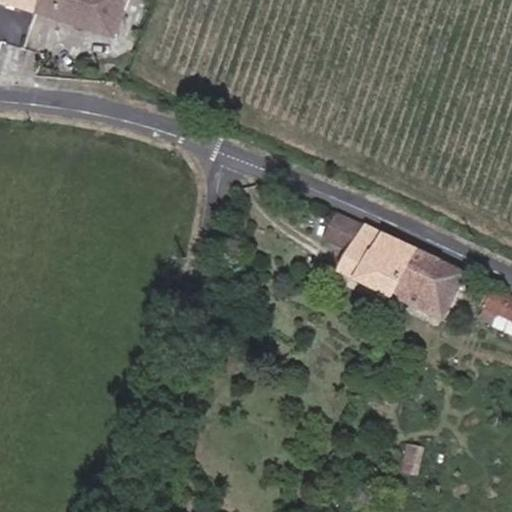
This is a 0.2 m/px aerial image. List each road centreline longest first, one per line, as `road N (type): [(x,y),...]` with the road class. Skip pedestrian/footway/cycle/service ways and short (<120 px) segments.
road 1 (residential): [(230,144),(170,376),(124,511)]
road 2 (residential): [(230,144),(511,270)]
road 3 (residential): [(0,91),(95,102),(230,144)]
